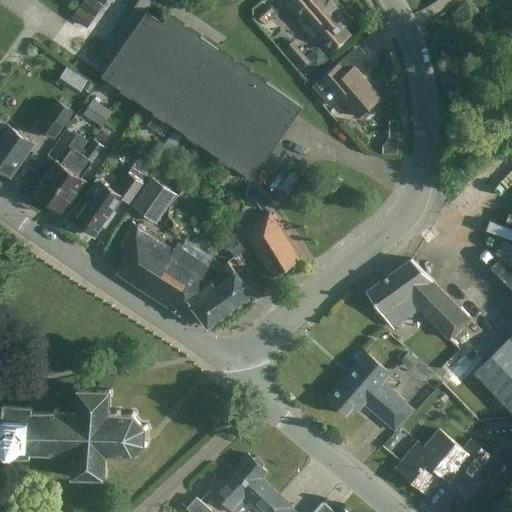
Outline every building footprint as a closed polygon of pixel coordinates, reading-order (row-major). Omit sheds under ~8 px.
[(265,24),(275,16),(283,9),(274,0),(272,0),(256,14),(265,24)] [(333,0),(288,0),(285,3),(328,52),(348,34),(340,25),(349,17),(333,0)] [(149,12),(105,76),(252,178),(302,105),(168,12),(163,21),(149,12)] [(292,41),(283,49),(301,69),(310,61),(292,41)] [(340,95),(358,116),(381,97),(354,66),(346,73),(338,63),(317,82),(333,101),(340,95)] [(113,111),(93,98),(83,114),(102,126),(113,111)] [(55,139),(75,111),(57,99),(38,126),(55,139)] [(0,171),(9,178),(33,145),(8,127),(6,130),(2,127),(0,130),(0,171)] [(183,136),(173,129),(157,155),(167,162),(183,136)] [(77,134),(70,145),(72,147),(80,152),(88,141),(77,134)] [(383,145),(383,152),(398,152),(398,136),(390,136),(383,145)] [(93,139),(83,154),(93,161),(105,144),(94,137),(93,139)] [(37,197),(46,204),(83,154),(80,152),(72,147),(61,163),(57,160),(34,193),(38,196),(37,197)] [(487,148),(451,184),(457,190),(459,192),(495,155),(487,148)] [(62,213),(85,180),(81,177),(93,161),(83,154),(46,204),(56,211),(57,210),(62,213)] [(109,187),(96,178),(86,192),(91,195),(73,221),(77,223),(75,225),(85,232),(87,230),(94,236),(103,223),(105,225),(115,212),(110,208),(120,194),(130,201),(144,181),(128,170),(114,191),(109,187)] [(235,175),(229,171),(221,182),(227,186),(235,175)] [(177,193),(151,175),(131,203),(157,221),(177,193)] [(269,204),(262,194),(249,203),(256,213),(269,204)] [(267,213),(240,232),(273,277),(299,258),(267,213)] [(215,276),(132,222),(115,254),(124,259),(115,272),(180,314),(192,305),(208,326),(252,292),(228,261),(215,276)] [(240,242),(229,249),(235,256),(245,249),(240,242)] [(419,307),(449,338),(470,318),(432,279),(428,282),(411,258),(366,290),(392,327),(419,307)] [(511,333),(474,370),(511,409),(511,333)] [(473,342),(446,364),(457,378),(484,357),(473,342)] [(390,373),(370,356),(358,345),(350,354),(357,361),(350,369),(348,367),(342,375),(344,376),(326,396),(346,414),(352,407),(356,411),(363,404),(394,431),(413,410),(382,382),(390,373)] [(409,351),(402,359),(410,367),(417,359),(409,351)] [(147,441),(146,441),(144,440),(144,435),(144,428),(148,427),(147,423),(143,425),(135,416),(137,412),(133,410),(131,414),(121,414),(121,409),(117,409),(117,414),(108,414),(109,396),(110,395),(111,389),(104,389),(104,390),(84,390),(84,388),(77,388),(77,395),(79,395),(78,413),(59,413),(59,408),(54,408),(54,413),(33,412),(33,407),(3,406),(3,416),(1,416),(1,423),(0,443),(1,444),(0,454),(30,455),(31,450),(52,451),(52,456),(55,456),(56,451),(75,452),(73,470),(72,470),(71,477),(78,477),(78,475),(98,476),(98,478),(105,478),(105,471),(104,471),(105,452),(116,453),(116,457),(120,457),(120,453),(130,453),(131,457),(135,456),(134,452),(142,444),(146,445),(147,441)] [(463,448),(454,441),(439,428),(424,447),(418,442),(396,467),(427,493),(442,475),(449,480),(461,465),(472,475),(490,454),(471,439),(463,448)] [(263,475),(259,472),(263,464),(255,457),(248,461),(244,458),(221,483),(214,477),(206,485),(234,511),(235,511),(249,498),(263,511),(286,511),(292,506),(261,477),(263,475)] [(191,511),(209,511),(212,510),(197,496),(186,508),(191,511)] [(347,511),(341,506),(335,511),(324,503),(326,501),(324,500),(313,511),(347,511)]
